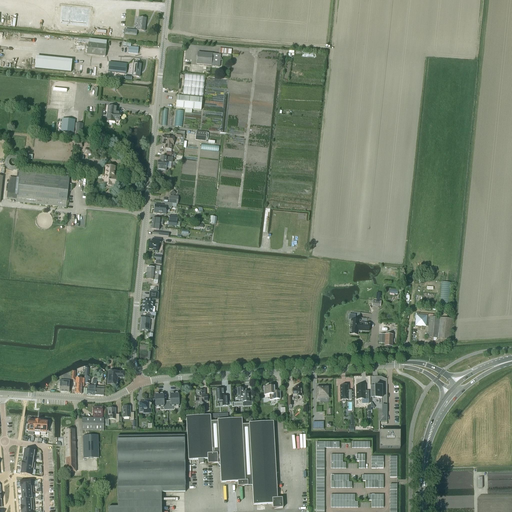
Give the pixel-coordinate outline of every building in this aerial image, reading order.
[(62,7),(60,24),(88,27),(90,9),(62,7)] [(10,9),(9,24),(39,27),(40,12),(10,9)] [(136,21),(136,24),(138,24),(137,31),(144,31),(146,19),(139,18),(138,21),(136,21)] [(77,42),(77,50),(80,51),(80,46),(81,46),(81,52),(85,52),(84,54),(87,55),(105,57),(106,45),(107,41),(82,39),(81,43),(77,42)] [(197,53),(196,65),(218,67),(219,55),(197,53)] [(109,63),(108,72),(126,74),(127,65),(109,63)] [(133,64),(132,77),(139,78),(141,65),(133,64)] [(177,96),(176,108),(185,109),(185,113),(191,113),(192,110),(201,111),(202,99),(177,96)] [(108,106),(107,121),(119,122),(120,112),(116,112),(117,107),(108,106)] [(62,120),(61,131),(74,133),(75,121),(62,120)] [(196,132),(195,140),(206,142),(207,133),(196,132)] [(163,136),(162,144),(165,145),(165,149),(167,149),(166,155),(171,156),(171,152),(171,150),(172,150),(172,146),(173,146),(174,138),(163,136)] [(158,161),(157,171),(166,172),(166,169),(166,166),(166,163),(171,163),(172,163),(173,158),(167,158),(161,157),(160,162),(158,161)] [(103,176),(102,180),(104,180),(104,185),(116,187),(117,177),(113,176),(114,172),(114,168),(106,167),(105,171),(105,176),(103,176)] [(8,193),(8,199),(17,200),(17,201),(65,207),(67,191),(69,191),(71,189),(71,184),(68,184),(69,176),(17,170),(16,177),(10,177),(8,193)] [(154,206),(153,213),(165,214),(166,208),(166,207),(170,207),(170,206),(171,204),(168,203),(164,203),(164,206),(159,206),(154,205),(154,206)] [(149,242),(148,249),(153,250),(153,251),(157,251),(158,243),(161,243),(161,240),(154,239),(153,242),(149,242)] [(146,268),(146,274),(158,275),(158,271),(159,271),(160,267),(155,266),(155,269),(146,268)] [(146,274),(145,280),(153,280),(153,282),(153,283),(154,284),(155,285),(157,285),(158,280),(158,275),(146,274)] [(441,282),(439,306),(449,307),(451,283),(441,282)] [(143,300),(142,312),(151,313),(153,301),(143,300)] [(415,322),(415,326),(419,326),(427,327),(428,317),(429,317),(427,337),(428,337),(442,339),(450,339),(452,319),(432,317),(432,315),(416,314),(416,316),(415,322)] [(142,318),(141,330),(149,331),(150,319),(152,319),(153,316),(145,316),(145,319),(142,318)] [(349,323),(349,326),(350,326),(349,334),(358,335),(358,330),(360,330),(360,331),(368,332),(369,324),(359,323),(359,321),(351,320),(350,323),(349,323)] [(379,334),(378,343),(385,343),(385,346),(391,347),(392,336),(392,335),(384,334),(379,334)] [(109,372),(108,384),(117,385),(118,383),(117,383),(117,378),(125,378),(125,373),(109,372)] [(60,384),(59,392),(69,393),(69,385),(68,385),(69,382),(71,382),(71,376),(64,376),(64,381),(61,381),(61,384),(60,384)] [(76,378),(74,394),(81,394),(82,387),(84,387),(84,379),(76,378)] [(87,386),(87,395),(96,396),(96,387),(97,380),(93,379),(92,385),(91,385),(91,387),(87,386)] [(374,391),(370,391),(370,397),(374,397),(375,398),(382,398),(381,385),(374,386),(374,391)] [(268,387),(263,387),(264,395),(269,395),(270,400),(276,400),(280,400),(280,392),(274,392),(274,386),(268,387)] [(321,386),(317,387),(317,388),(317,399),(318,399),(320,399),(329,399),(329,398),(329,397),(329,389),(329,386),(325,386),(323,386),(323,387),(321,387),(321,386)] [(348,386),(340,386),(340,400),(342,400),(342,402),(345,402),(345,400),(351,400),(353,400),(353,390),(351,390),(348,391),(348,386)] [(365,386),(356,386),(356,400),(362,400),(362,404),(368,404),(368,391),(368,392),(365,392),(365,391),(365,386)] [(96,387),(96,396),(103,396),(104,390),(104,387),(96,387)] [(291,398),(288,398),(288,409),(292,409),(291,400),(297,400),(297,397),(301,397),(301,392),(300,392),(300,387),(295,387),(295,389),(292,389),(293,399),(291,399),(291,398)] [(237,394),(236,394),(237,398),(242,398),(242,402),(249,402),(249,399),(249,392),(244,392),(244,388),(237,388),(237,394)] [(223,389),(216,389),(217,401),(222,401),(222,403),(222,406),(227,406),(227,402),(227,396),(224,396),(223,389)] [(197,390),(196,390),(196,394),(197,395),(196,396),(197,403),(198,403),(198,409),(205,408),(204,403),(207,403),(207,395),(205,395),(204,393),(205,392),(205,391),(204,390),(199,390),(197,390)] [(170,401),(167,402),(167,410),(174,410),(174,407),(179,406),(178,393),(170,394),(170,401)] [(163,394),(155,394),(155,407),(160,407),(160,411),(167,410),(167,402),(164,402),(163,394)] [(142,405),(139,405),(140,413),(146,413),(146,411),(150,411),(150,406),(151,406),(151,405),(150,405),(150,401),(145,401),(145,402),(142,402),(142,405)] [(102,407),(93,407),(93,417),(96,417),(96,419),(102,419),(102,407)] [(130,407),(122,407),(123,418),(130,418),(130,420),(133,419),(133,413),(130,413),(130,407)] [(115,409),(108,409),(108,420),(115,420),(115,422),(119,421),(118,415),(115,415),(115,409)] [(210,416),(186,417),(188,460),(198,460),(198,464),(203,463),(203,460),(207,459),(208,464),(220,464),(217,422),(211,422),(210,416)] [(96,419),(82,419),(82,431),(103,431),(103,419),(102,419),(96,419)] [(242,419),(217,420),(217,422),(220,464),(221,483),(237,482),(238,487),(252,486),(249,425),(242,425),(242,419)] [(26,426),(26,431),(34,431),(35,421),(29,421),(28,426),(26,426)] [(41,422),(40,432),(48,432),(48,427),(47,427),(47,422),(41,422)] [(273,422),(249,423),(249,425),(252,486),(253,505),(272,504),(272,509),(283,508),(282,498),(277,499),(273,422)] [(74,430),(65,430),(66,472),(76,472),(74,430)] [(400,432),(379,432),(379,448),(400,448),(400,432)] [(98,436),(83,436),(83,459),(98,458),(98,436)] [(117,507),(108,507),(108,508),(107,511),(161,511),(161,508),(161,493),(185,492),(185,462),(184,436),(174,436),(117,437),(117,461),(117,507)] [(24,450),(23,456),(33,458),(34,450),(30,449),(29,451),(24,450)]
